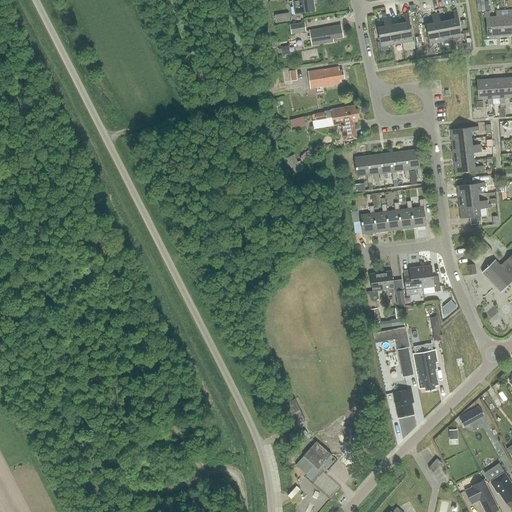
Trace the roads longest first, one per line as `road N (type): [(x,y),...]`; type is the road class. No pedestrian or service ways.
road 1 (unclassified): [(270,511),(252,428),(35,0)]
road 2 (unclassified): [(493,362),(346,511)]
road 3 (unclassified): [(493,362),(442,246)]
road 4 (unclassified): [(442,246),(429,120)]
